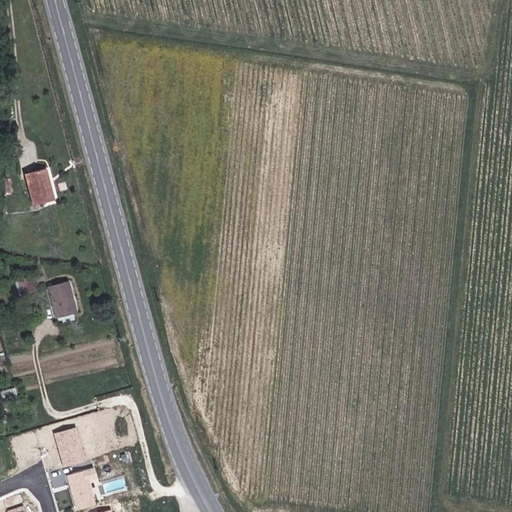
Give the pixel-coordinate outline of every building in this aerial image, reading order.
[(56,203),(47,172),(26,178),(35,209),(56,203)] [(51,287),(61,319),(81,313),(70,281),(51,287)] [(86,459),(78,427),(55,434),(63,466),(86,459)] [(94,468),(68,474),(77,511),(96,506),(104,504),(94,468)] [(28,511),(26,503),(17,506),(19,511),(18,511),(28,511)]
